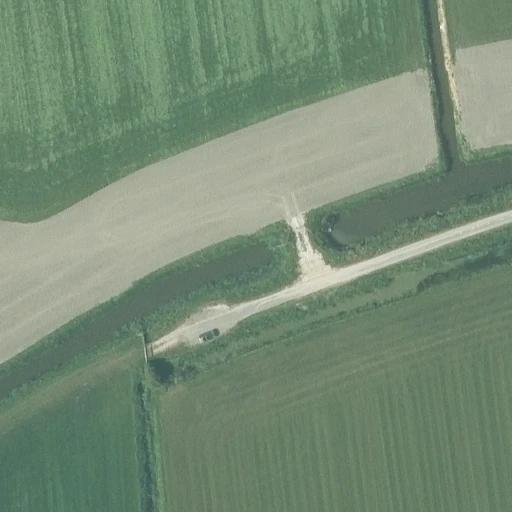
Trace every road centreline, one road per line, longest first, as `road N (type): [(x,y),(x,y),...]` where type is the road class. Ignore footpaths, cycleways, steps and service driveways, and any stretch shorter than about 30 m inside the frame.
road 1 (unclassified): [(185,334),(511,217)]
road 2 (track): [(0,438),(185,334)]
